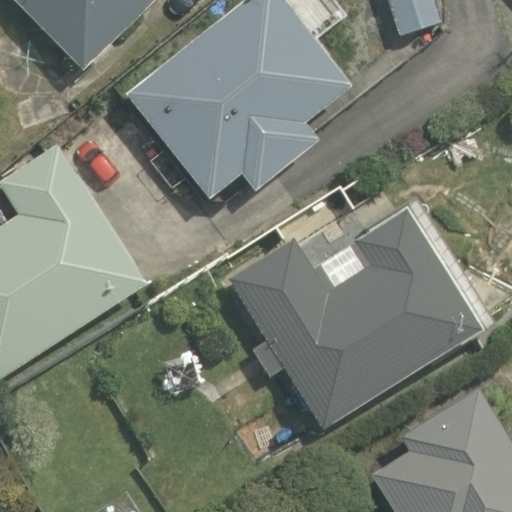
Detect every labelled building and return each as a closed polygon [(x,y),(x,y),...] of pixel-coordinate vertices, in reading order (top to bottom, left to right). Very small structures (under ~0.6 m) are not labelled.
[(13,0),(79,71),(122,34),(115,32),(148,0),(13,0)] [(256,197),(322,142),(306,122),(332,101),(343,114),(368,93),(291,0),(236,0),(121,96),(209,202),(240,177),(256,197)] [(433,0),(385,0),(397,37),(441,24),(433,0)] [(62,140),(0,175),(0,177),(18,209),(0,219),(0,378),(150,292),(62,140)] [(272,378),(285,371),(317,427),(493,329),(409,178),(233,275),(268,338),(254,346),(272,378)] [(511,511),(511,406),(492,372),(359,450),(395,511),(511,511)]
